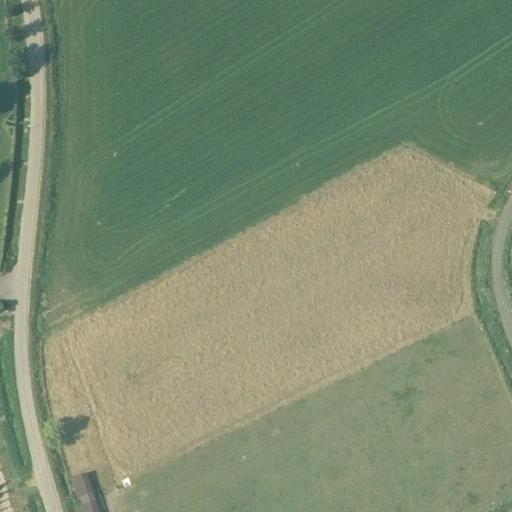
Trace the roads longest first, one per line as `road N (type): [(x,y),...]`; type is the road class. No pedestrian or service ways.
road 1 (unclassified): [(58,511),(20,355),(40,103),(30,0)]
road 2 (unclassified): [(511,340),(496,289),(497,244),(511,214)]
